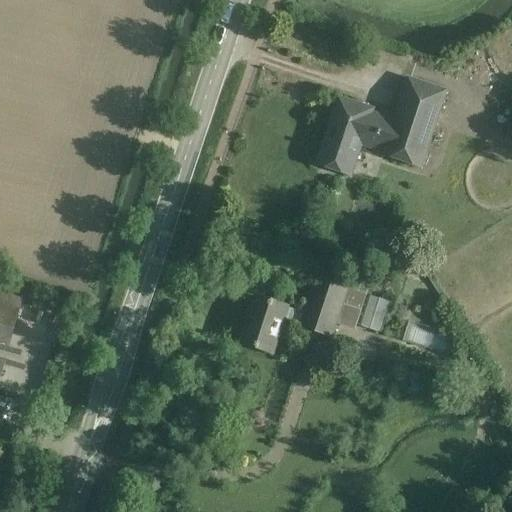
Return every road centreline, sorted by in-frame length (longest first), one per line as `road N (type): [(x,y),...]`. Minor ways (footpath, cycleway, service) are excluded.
road 1 (tertiary): [(138,290),(236,0)]
road 2 (tertiary): [(138,290),(111,340),(76,472)]
road 3 (tertiary): [(76,472),(128,342),(138,290)]
